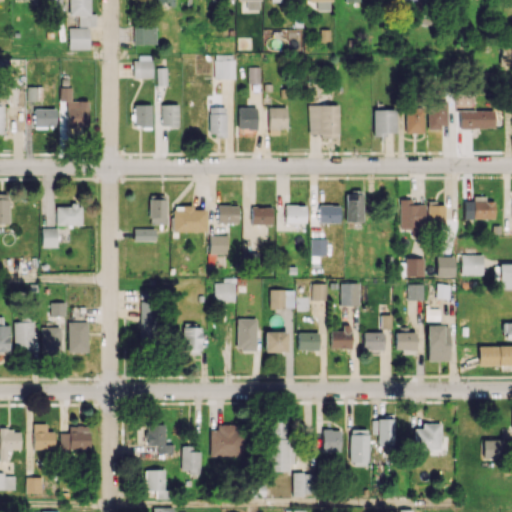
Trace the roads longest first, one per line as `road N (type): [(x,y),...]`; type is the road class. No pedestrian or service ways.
road 1 (residential): [(511,389),(0,392)]
road 2 (residential): [(511,164),(0,166)]
road 3 (residential): [(110,0),(110,511)]
